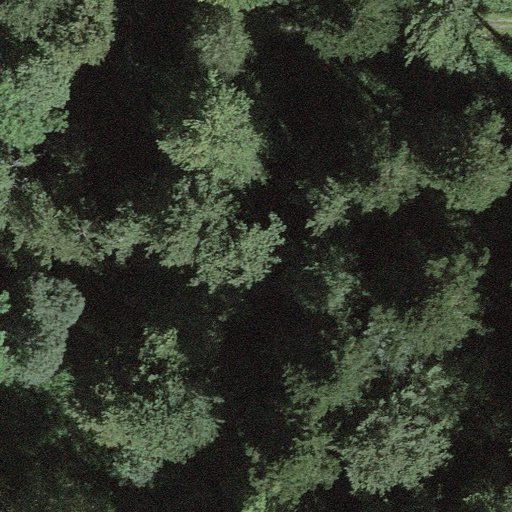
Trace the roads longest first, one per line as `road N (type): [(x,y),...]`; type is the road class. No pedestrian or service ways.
road 1 (track): [(0,357),(72,320),(125,250),(138,206),(122,112),(68,0)]
road 2 (track): [(83,0),(511,18)]
